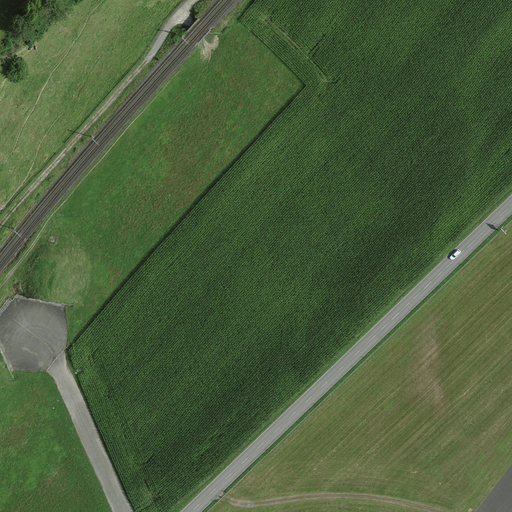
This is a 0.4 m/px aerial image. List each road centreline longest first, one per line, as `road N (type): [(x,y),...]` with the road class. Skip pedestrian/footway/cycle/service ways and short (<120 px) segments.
road 1 (secondary): [(192,511),(511,203)]
road 2 (unknown): [(125,511),(30,310)]
